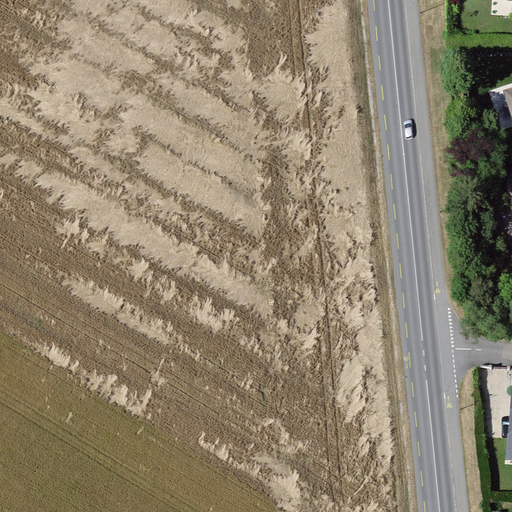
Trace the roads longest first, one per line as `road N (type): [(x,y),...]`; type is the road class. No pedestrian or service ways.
road 1 (secondary): [(427,352),(393,0)]
road 2 (secondary): [(442,511),(427,352)]
